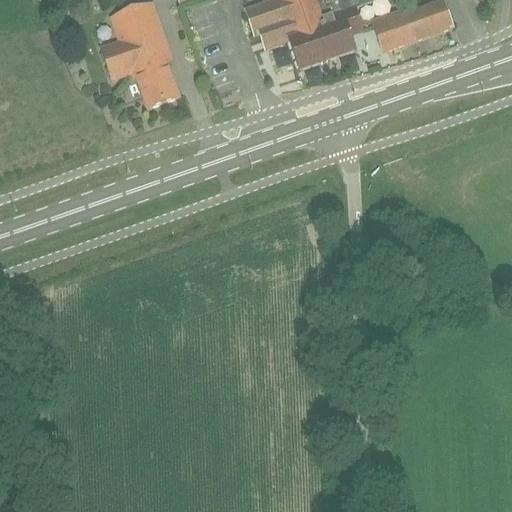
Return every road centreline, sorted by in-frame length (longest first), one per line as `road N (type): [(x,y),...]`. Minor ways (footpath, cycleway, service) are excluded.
road 1 (unclassified): [(367,511),(358,244),(342,126)]
road 2 (primary): [(0,238),(342,126)]
road 3 (primary): [(342,126),(511,61)]
